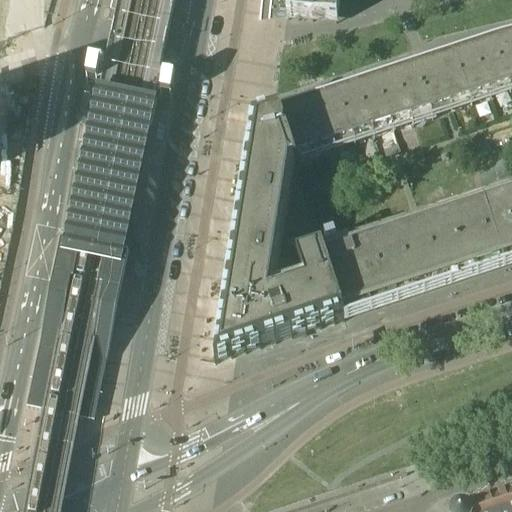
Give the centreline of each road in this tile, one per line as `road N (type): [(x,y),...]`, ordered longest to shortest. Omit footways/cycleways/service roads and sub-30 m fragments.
road 1 (secondary): [(121,481),(204,0)]
road 2 (secondary): [(93,0),(0,445)]
road 3 (tertiary): [(132,511),(396,354)]
road 4 (tertiary): [(396,354),(303,388),(121,481)]
road 5 (tertiary): [(396,354),(511,315)]
road 6 (residential): [(397,509),(511,470)]
